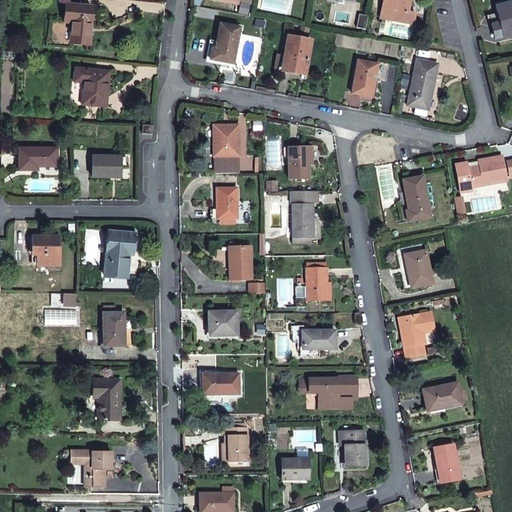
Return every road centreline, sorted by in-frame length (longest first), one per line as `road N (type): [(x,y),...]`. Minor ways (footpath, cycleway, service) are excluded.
road 1 (unclassified): [(347,120),(401,474),(391,496),(342,511)]
road 2 (residential): [(172,85),(174,511)]
road 3 (unclassified): [(460,0),(484,108),(479,132),(451,139),(347,120)]
road 4 (unclassified): [(347,120),(172,85)]
